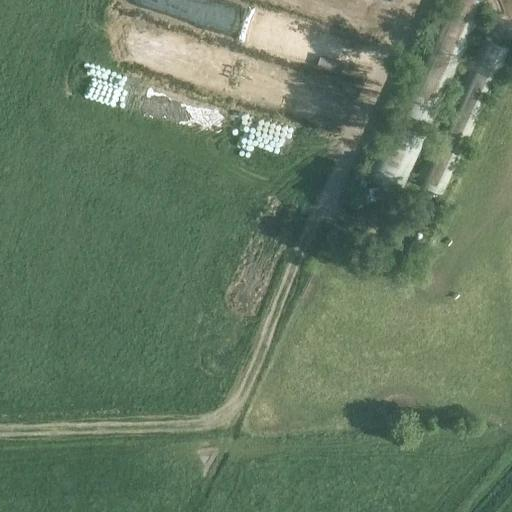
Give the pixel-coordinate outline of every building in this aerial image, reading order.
[(145,0),(187,15),(192,0),(145,0)] [(436,0),(398,89),(439,107),(485,0),(436,0)] [(482,34),(415,179),(442,192),(510,46),(482,34)] [(206,104),(77,62),(69,86),(198,128),(206,104)] [(439,107),(398,89),(362,170),(403,188),(439,107)]
